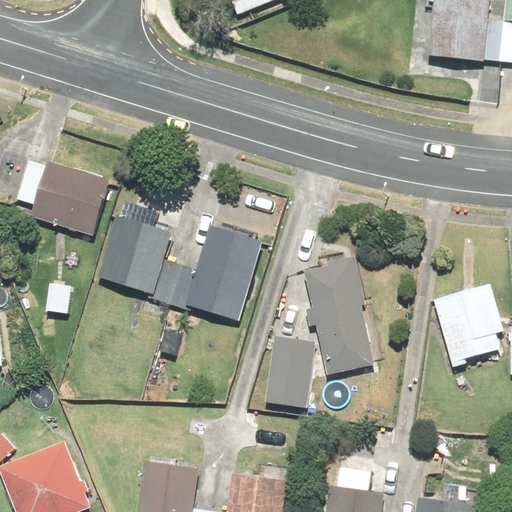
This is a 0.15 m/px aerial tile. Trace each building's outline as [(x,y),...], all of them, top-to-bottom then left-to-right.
[(489,0),(432,0),(426,64),(483,70),(489,0)] [(59,160),(40,217),(102,237),(120,180),(59,160)] [(163,294),(180,232),(125,216),(108,279),(163,294)] [(272,243),(219,226),(194,304),(247,321),(272,243)] [(366,260),(315,270),(336,376),(383,367),(371,305),(375,304),(366,260)] [(75,286),(55,284),(52,314),(72,315),(75,286)] [(499,285),(442,300),(460,368),(477,364),(475,359),(509,349),(505,334),(511,332),(499,285)] [(0,313),(0,367),(10,366),(5,313),(0,313)] [(319,344),(278,339),(270,404),(310,409),(319,344)] [(0,467),(21,449),(7,434),(0,439),(0,467)] [(74,440),(7,466),(24,511),(86,511),(100,507),(74,440)] [(204,511),(210,467),(151,460),(144,511),(204,511)] [(290,511),(294,480),(240,473),(235,511),(290,511)] [(389,511),(391,494),(334,487),(331,511),(389,511)] [(480,511),(482,504),(425,498),(423,511),(480,511)]
